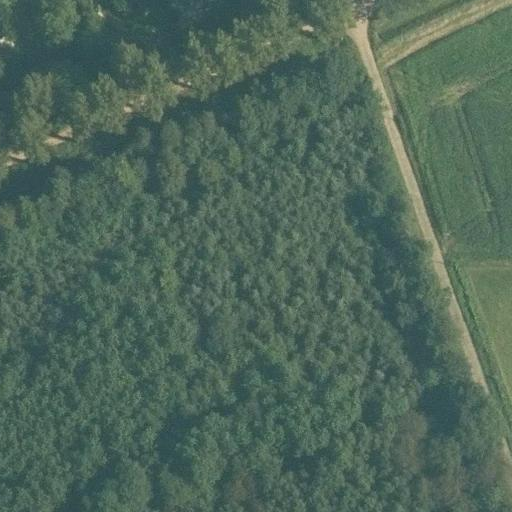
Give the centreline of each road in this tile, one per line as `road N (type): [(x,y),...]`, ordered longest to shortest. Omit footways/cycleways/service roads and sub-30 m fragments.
road 1 (track): [(511,482),(345,0)]
road 2 (track): [(372,0),(0,161)]
